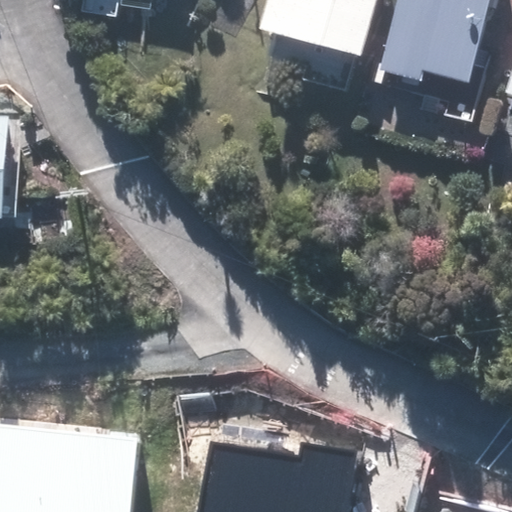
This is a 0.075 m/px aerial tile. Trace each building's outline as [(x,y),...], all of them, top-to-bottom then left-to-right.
[(285,0),(274,45),(375,70),(393,0),(285,0)] [(507,0),(413,0),(391,81),(431,92),(433,83),(481,96),(507,0)] [(0,125),(0,235),(16,236),(21,126),(0,125)] [(190,453),(101,444),(96,495),(185,504),(190,453)] [(398,511),(403,476),(221,452),(213,511),(398,511)]
